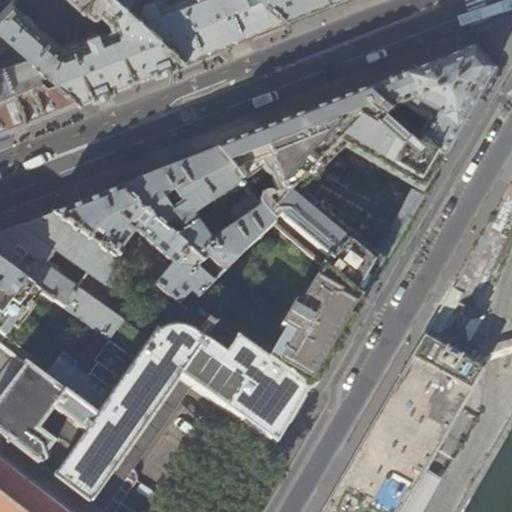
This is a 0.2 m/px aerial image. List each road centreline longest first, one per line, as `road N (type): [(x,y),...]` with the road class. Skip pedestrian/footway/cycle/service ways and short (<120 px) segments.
road 1 (secondary): [(0,192),(497,0)]
road 2 (residential): [(511,112),(281,511)]
